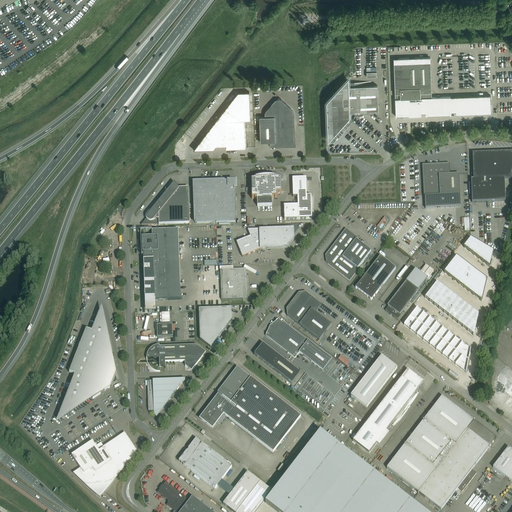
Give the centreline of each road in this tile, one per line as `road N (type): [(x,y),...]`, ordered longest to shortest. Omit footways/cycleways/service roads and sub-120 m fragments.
road 1 (residential): [(160,441),(131,408),(128,212),(171,166),(350,160),(369,172)]
road 2 (motorway): [(0,375),(32,322),(91,163),(176,31)]
road 3 (motorway): [(185,0),(0,229)]
road 4 (unknown): [(124,384),(65,421),(48,417),(96,301),(120,368)]
road 5 (motorway): [(0,252),(176,31)]
road 6 (unclassified): [(297,264),(511,430)]
road 7 (motorway): [(184,0),(83,102),(0,158)]
road 8 (unclassified): [(160,441),(297,264)]
road 9 (residential): [(369,172),(438,141),(511,135)]
